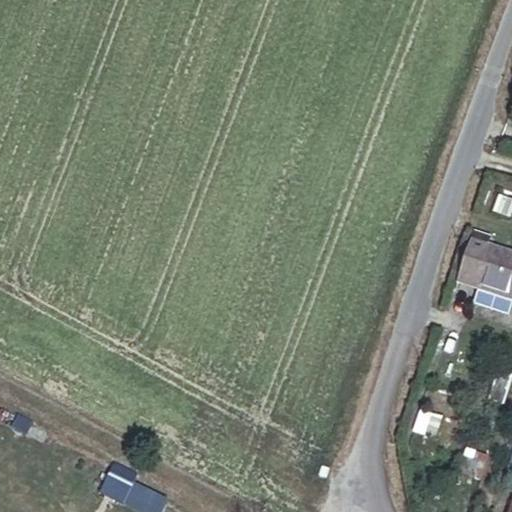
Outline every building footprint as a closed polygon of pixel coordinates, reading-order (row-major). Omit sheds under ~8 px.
[(511,205),(499,201),(493,217),(510,224),(511,218),(511,205)] [(475,293),(511,304),(511,258),(488,251),(492,240),(476,235),(462,282),(476,286),(475,293)] [(488,405),(504,410),(511,385),(511,373),(500,370),(488,405)] [(17,417),(10,430),(25,438),(32,426),(17,417)] [(114,466),(100,493),(124,506),(138,479),(114,466)] [(330,471),(323,469),(320,477),(328,480),(330,471)]
